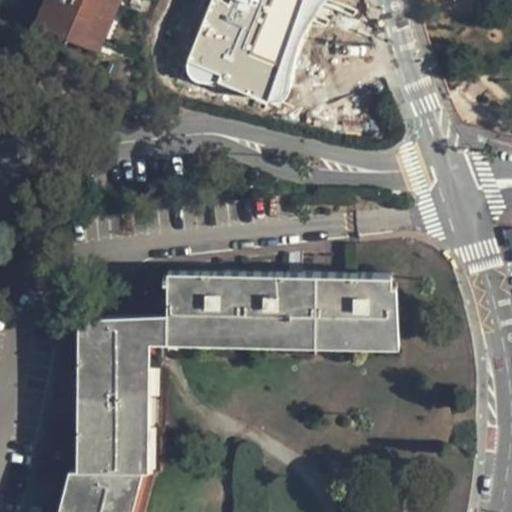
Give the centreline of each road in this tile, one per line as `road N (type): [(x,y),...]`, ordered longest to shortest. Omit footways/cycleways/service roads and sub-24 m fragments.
road 1 (residential): [(511,409),(493,294),(452,178)]
road 2 (residential): [(394,0),(452,178)]
